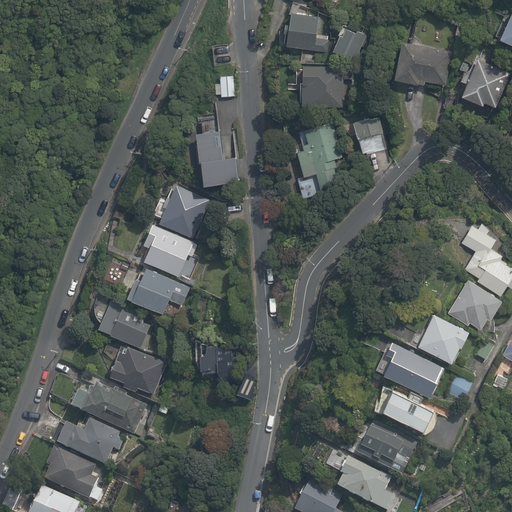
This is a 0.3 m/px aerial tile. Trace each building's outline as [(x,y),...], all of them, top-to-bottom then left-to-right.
[(294,34),(285,33),(284,50),(318,52),(320,16),(295,15),(294,34)] [(511,20),(501,46),(511,51),(511,20)] [(114,21),(113,41),(130,41),(131,22),(114,21)] [(343,28),(338,39),(342,40),(336,55),(359,65),(371,34),(358,29),(356,33),(343,28)] [(213,46),(215,63),(231,61),(229,44),(213,46)] [(452,51),(403,44),(398,86),(447,92),(452,51)] [(469,88),(463,103),(488,112),(489,106),(500,110),(511,72),(511,67),(476,56),(473,64),(464,61),(460,72),(466,74),(462,86),(469,88)] [(301,111),(314,112),(314,108),(344,110),(347,73),(316,71),(316,67),(304,66),(301,111)] [(213,81),(208,82),(210,95),(231,93),(229,69),(212,71),(213,81)] [(332,118),(307,120),(308,152),(298,155),(305,176),(296,179),(303,202),(338,191),(332,118)] [(382,121),(352,129),(360,159),(390,151),(382,121)] [(219,129),(195,131),(198,159),(202,159),(204,182),(236,178),(233,154),(222,156),(219,129)] [(197,198),(199,192),(182,185),(165,221),(198,236),(212,205),(197,198)] [(156,223),(146,245),(155,249),(149,262),(183,278),(199,242),(156,223)] [(472,226),(463,242),(477,250),(466,268),(481,276),(479,280),(503,294),(508,284),(511,286),(511,265),(500,258),(502,254),(491,248),(498,237),(489,233),(492,229),(483,224),(479,230),(472,226)] [(126,262),(114,257),(105,275),(117,281),(126,262)] [(189,283),(148,264),(132,298),(164,313),(171,297),(181,301),(189,283)] [(140,271),(128,265),(120,283),(132,288),(140,271)] [(469,279),(449,311),(470,324),(472,321),(482,327),(488,316),(491,318),(502,299),(469,279)] [(112,295),(99,325),(143,344),(151,327),(120,314),(125,301),(112,295)] [(470,331),(434,314),(419,345),(453,362),(470,331)] [(511,341),(510,340),(501,355),(511,362),(511,341)] [(169,360),(123,342),(111,371),(126,377),(123,383),(136,388),(137,386),(149,390),(146,397),(153,400),(169,360)] [(222,342),(197,342),(197,375),(221,376),(222,342)] [(445,367),(392,342),(387,354),(392,357),(384,374),(430,398),(445,367)] [(475,384),(451,376),(445,393),(469,401),(475,384)] [(106,394),(90,387),(80,408),(132,431),(144,404),(108,388),(106,394)] [(393,389),(384,409),(425,429),(434,409),(393,389)] [(63,444),(108,463),(114,449),(118,451),(125,433),(93,419),(88,430),(73,423),(63,444)] [(401,440),(372,426),(360,450),(380,459),(378,462),(403,473),(418,443),(404,436),(401,440)] [(98,479),(104,468),(55,445),(47,460),(56,464),(49,478),(98,501),(106,483),(98,479)] [(392,478),(349,456),(340,474),(342,475),(335,487),(384,511),(389,511),(397,497),(386,491),(392,478)] [(333,489),(311,479),(295,510),(300,511),(341,511),(338,510),(340,503),(328,496),(333,489)] [(46,484),(31,511),(87,511),(91,507),(46,484)]
